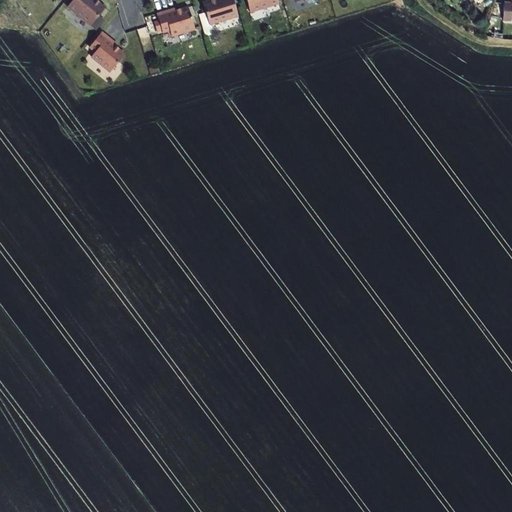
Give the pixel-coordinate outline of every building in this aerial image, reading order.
[(72,0),(67,8),(90,27),(104,9),(98,4),(98,3),(95,1),(94,0),(72,0)] [(202,3),(209,25),(238,16),(232,0),(210,0),(210,1),(202,3)] [(246,0),(250,12),(278,3),(277,0),(246,0)] [(511,0),(511,3),(504,3),(503,20),(511,20),(511,7),(511,6),(511,0)] [(157,14),(163,32),(170,30),(172,36),(195,29),(188,7),(180,10),(180,9),(176,10),(172,12),(171,9),(157,14)] [(101,32),(89,48),(95,53),(91,58),(110,73),(124,55),(118,50),(118,49),(115,47),(112,44),(113,42),(101,32)]
